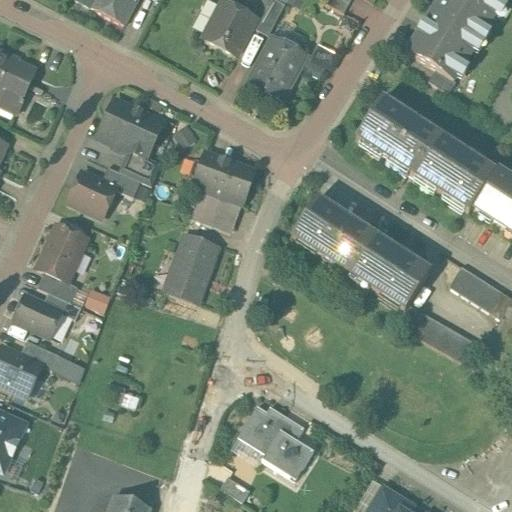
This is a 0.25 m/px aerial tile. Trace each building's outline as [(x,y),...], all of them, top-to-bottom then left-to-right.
[(73,0),(72,2),(86,9),(90,0),(73,0)] [(138,0),(97,0),(91,12),(123,29),(138,0)] [(288,0),(270,0),(270,1),(272,2),(284,9),(288,0)] [(351,0),(325,0),(323,5),(343,16),(351,0)] [(438,0),(424,23),(473,54),(503,3),(498,0),(438,0)] [(272,2),(255,34),(267,41),(284,9),(272,2)] [(255,24),(221,6),(202,43),(235,61),(255,24)] [(473,54),(424,23),(405,55),(435,74),(453,85),(473,54)] [(305,60),(272,43),(244,94),(276,112),(305,60)] [(339,61),(318,49),(311,63),(324,71),(331,75),(339,61)] [(13,62),(0,56),(0,99),(1,100),(0,101),(0,111),(15,119),(20,108),(21,109),(23,106),(21,106),(22,105),(21,104),(28,89),(27,88),(33,75),(11,65),(13,62)] [(324,71),(311,63),(307,70),(320,78),(324,71)] [(453,85),(435,74),(428,85),(447,98),(455,86),(453,85)] [(162,126),(114,104),(96,142),(127,156),(144,163),(145,161),(162,126)] [(410,178),(436,141),(379,104),(355,142),(410,178)] [(192,138),(186,129),(172,138),(181,152),(195,143),(192,138)] [(436,141),(410,178),(468,216),(473,208),(493,178),(436,141)] [(144,163),(127,156),(118,176),(140,185),(151,190),(159,168),(145,161),(144,163)] [(253,175),(204,157),(192,191),(201,194),(211,198),(239,208),(241,208),(253,175)] [(118,176),(107,171),(101,185),(115,192),(115,193),(133,201),(140,185),(118,176)] [(511,183),(496,173),(493,178),(473,208),(511,233),(511,183)] [(101,185),(81,176),(67,207),(101,223),(115,193),(115,192),(101,185)] [(201,194),(190,222),(200,226),(211,198),(201,194)] [(239,208),(211,198),(200,226),(229,237),(239,208)] [(347,278),(372,241),(314,204),(290,241),(347,278)] [(86,243),(56,229),(36,273),(44,276),(66,287),(66,286),(86,243)] [(218,251),(184,239),(163,295),(197,308),(207,280),(210,278),(213,270),(212,267),(218,251)] [(372,241),(347,278),(404,315),(408,309),(428,277),(372,241)] [(501,297),(460,270),(448,291),(489,317),(501,297)] [(66,287),(44,276),(36,292),(47,297),(69,307),(76,291),(66,286),(66,287)] [(82,308),(103,315),(109,298),(88,291),(82,308)] [(69,307),(47,297),(42,308),(61,316),(60,318),(75,324),(80,312),(69,307)] [(501,297),(489,317),(500,324),(511,303),(501,297)] [(42,308),(24,300),(13,325),(49,342),(60,318),(61,316),(42,308)] [(511,303),(500,324),(484,352),(478,363),(479,364),(511,382),(511,303)] [(484,352),(408,309),(404,315),(396,329),(473,373),(479,364),(478,363),(484,352)] [(58,359),(26,345),(19,359),(41,369),(41,370),(51,375),(58,359)] [(19,359),(1,351),(0,353),(0,389),(26,402),(41,370),(41,369),(19,359)] [(73,366),(58,359),(51,375),(66,382),(73,366)] [(302,433),(269,412),(266,417),(256,411),(240,438),(267,456),(262,463),(294,483),(311,456),(294,446),(302,433)] [(28,426),(0,413),(0,477),(3,480),(28,426)] [(249,495),(227,481),(219,493),(241,507),(249,495)] [(408,511),(413,505),(381,486),(365,511),(408,511)] [(146,511),(112,500),(108,511),(146,511)]
